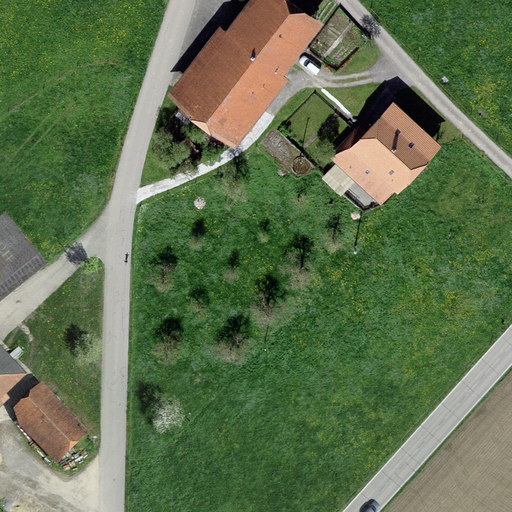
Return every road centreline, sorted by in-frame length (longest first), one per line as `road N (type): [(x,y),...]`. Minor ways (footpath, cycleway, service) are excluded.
road 1 (unclassified): [(112,511),(112,301),(125,197),(178,0)]
road 2 (track): [(125,197),(223,161),(301,81),(350,83),(409,60)]
road 3 (track): [(0,410),(7,383),(3,324),(81,249),(122,225)]
road 4 (residential): [(348,0),(511,163)]
road 5 (tertiary): [(356,511),(511,341)]
road 6 (track): [(113,491),(43,490),(0,450)]
